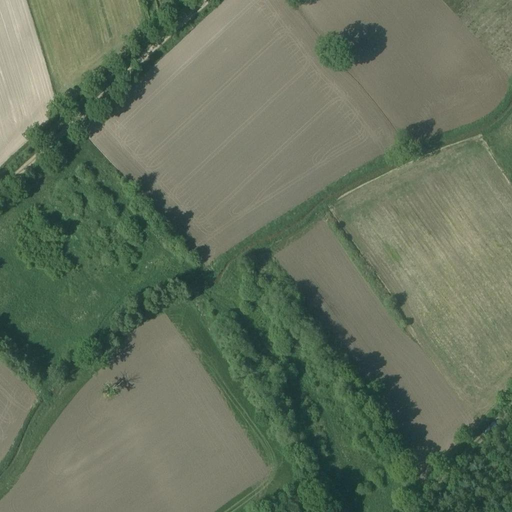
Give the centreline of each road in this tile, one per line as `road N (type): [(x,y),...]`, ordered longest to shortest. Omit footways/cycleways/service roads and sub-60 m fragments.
road 1 (track): [(0,192),(209,0)]
road 2 (track): [(410,511),(511,408)]
